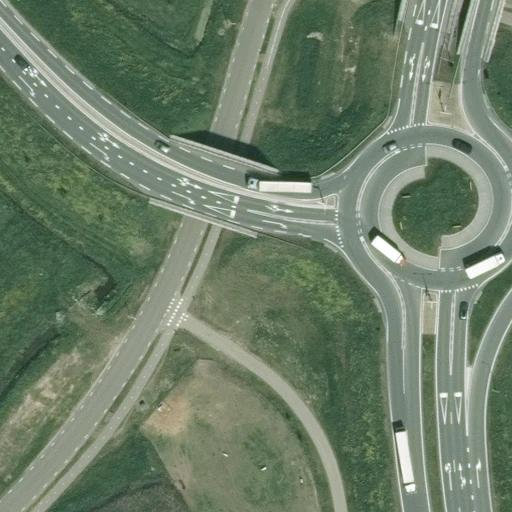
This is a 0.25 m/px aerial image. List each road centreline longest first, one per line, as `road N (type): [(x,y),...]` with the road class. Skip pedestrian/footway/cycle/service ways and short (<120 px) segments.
road 1 (tertiary): [(6,511),(104,396),(160,304),(264,0)]
road 2 (secondary): [(350,183),(303,192),(187,157),(92,96),(0,6)]
road 3 (secondary): [(0,43),(112,151),(178,187),(262,213)]
road 4 (primary): [(511,160),(469,96),(486,0)]
road 5 (primary): [(459,457),(486,355),(511,305)]
road 6 (primary): [(349,235),(387,290),(404,371)]
road 7 (primary): [(404,371),(415,511)]
